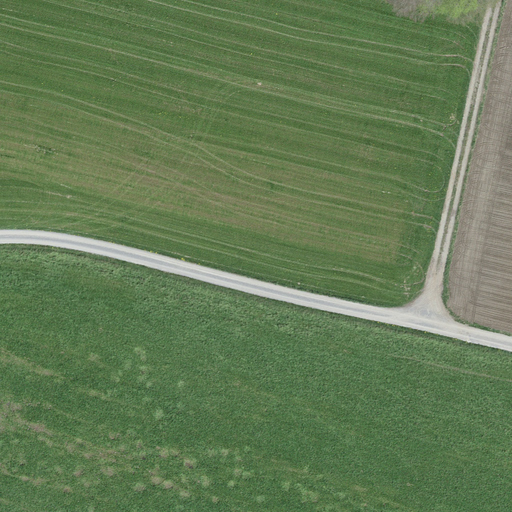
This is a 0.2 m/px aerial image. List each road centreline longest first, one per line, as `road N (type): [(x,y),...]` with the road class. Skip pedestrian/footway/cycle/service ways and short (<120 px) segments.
road 1 (track): [(0,242),(125,257),(511,344)]
road 2 (track): [(492,0),(422,323)]
